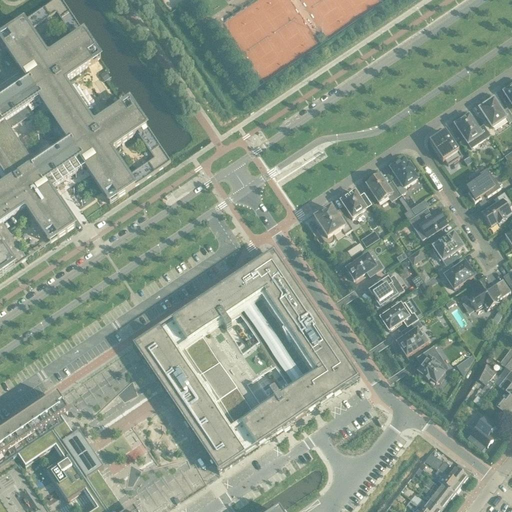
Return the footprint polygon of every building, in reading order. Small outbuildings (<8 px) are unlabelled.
[(0,278),(27,260),(4,226),(25,211),(48,246),(75,228),(51,192),(86,169),(110,205),(171,164),(130,103),(94,128),(87,117),(92,113),(75,88),(70,92),(65,84),(101,60),(60,0),(57,0),(0,38),(0,41),(19,70),(0,82),(0,278)] [(480,111),(484,118),(493,131),(494,130),(495,132),(508,124),(509,125),(511,123),(511,117),(507,110),(502,114),(494,101),(487,106),(481,110),(480,111)] [(470,119),(469,118),(455,127),(468,146),(471,151),(491,138),(483,127),(478,131),(469,119),(470,119)] [(448,168),(462,159),(445,134),(430,144),(443,164),(445,163),(448,168)] [(469,159),(464,162),(467,167),(472,164),(469,159)] [(408,167),(404,162),(390,171),(395,177),(394,178),(395,178),(397,181),(392,184),(401,197),(407,194),(405,190),(417,182),(413,174),(414,173),(409,166),(408,167)] [(487,171),(467,184),(472,193),(468,195),(475,205),(481,201),(480,199),(485,196),(488,199),(501,190),(493,179),(492,179),(487,171)] [(366,187),(379,205),(388,199),(391,204),(401,198),(392,184),(387,187),(380,178),(366,187)] [(371,207),(364,196),(358,200),(355,195),(341,204),(352,221),(366,211),(365,210),(371,207)] [(511,205),(504,195),(494,202),(497,208),(483,217),(491,230),(498,225),(499,227),(506,223),(505,221),(511,216),(506,209),(511,205)] [(485,201),(479,205),(482,210),(488,205),(485,201)] [(345,237),(353,232),(340,212),(335,215),(331,210),(323,216),(322,214),(316,218),(317,220),(315,221),(320,230),(316,232),(324,244),(326,245),(327,246),(329,247),(331,246),(333,245),(334,243),(335,241),(335,239),(334,237),(342,232),(345,237)] [(423,243),(447,226),(437,211),(427,218),(424,213),(414,219),(421,229),(416,233),(423,243)] [(375,233),(361,242),(366,250),(380,241),(375,233)] [(443,263),(463,250),(454,236),(434,250),(435,251),(433,253),(440,263),(442,261),(443,263)] [(361,246),(356,250),(360,255),(365,252),(361,246)] [(420,253),(408,260),(413,268),(425,260),(420,253)] [(404,255),(397,260),(400,265),(407,260),(404,255)] [(135,351),(219,476),(358,383),(273,258),(135,351)] [(354,283),(359,280),(367,275),(370,279),(383,270),(378,263),(373,266),(368,258),(348,271),(353,279),(352,280),(354,283)] [(407,261),(400,265),(404,270),(410,266),(407,261)] [(473,277),(474,276),(472,272),(470,273),(465,265),(455,271),(452,266),(438,275),(442,281),(445,279),(454,291),(474,278),(473,277)] [(511,278),(509,275),(503,278),(510,289),(511,288),(511,278)] [(376,310),(377,312),(404,293),(394,278),(389,281),(388,280),(368,294),(373,300),(374,299),(376,302),(372,305),(375,308),(376,310)] [(486,285),(474,293),(476,296),(468,301),(471,306),(472,309),(473,308),(476,313),(484,308),(487,313),(499,305),(497,303),(511,294),(503,282),(493,288),(492,286),(488,288),(486,285)] [(404,324),(408,329),(418,322),(414,316),(412,317),(405,306),(401,308),(401,307),(381,320),(382,322),(380,323),(383,327),(384,326),(389,333),(404,324)] [(418,323),(404,332),(408,337),(397,345),(407,359),(427,346),(426,345),(429,343),(423,335),(420,336),(418,332),(423,329),(418,323)] [(422,369),(418,374),(424,379),(424,380),(429,383),(430,381),(437,387),(439,384),(441,385),(446,378),(444,377),(449,371),(433,349),(416,360),(422,369)] [(457,368),(457,369),(458,370),(459,371),(459,372),(460,373),(460,374),(461,374),(462,376),(462,377),(463,377),(463,378),(464,378),(466,376),(466,375),(467,374),(468,372),(469,370),(470,369),(471,368),(471,367),(472,366),(473,364),(473,363),(474,363),(474,362),(475,361),(474,361),(474,360),(473,359),(473,358),(472,358),(471,359),(470,359),(469,359),(469,360),(468,360),(468,361),(467,361),(466,361),(466,362),(465,362),(464,363),(463,363),(463,364),(462,364),(462,365),(461,365),(460,366),(459,366),(459,367),(458,367),(457,368)] [(490,382),(495,375),(486,368),(479,383),(485,387),(490,382)] [(511,374),(511,373),(498,389),(501,392),(502,391),(505,394),(506,395),(507,395),(511,398),(511,374)] [(476,398),(477,399),(481,403),(494,386),(490,382),(485,387),(476,398)] [(0,511),(123,511),(122,511),(121,511),(119,508),(120,507),(109,490),(107,492),(104,488),(106,487),(103,482),(99,475),(104,472),(93,456),(85,443),(79,435),(74,438),(69,430),(67,431),(65,428),(66,427),(62,420),(69,416),(58,399),(50,405),(0,438),(0,511)] [(485,405),(481,403),(477,399),(473,404),(481,410),(485,405)] [(504,404),(498,411),(511,421),(511,420),(511,399),(507,406),(504,404)] [(377,422),(381,428),(385,426),(381,419),(377,422)] [(477,429),(467,441),(482,453),(486,449),(487,450),(493,442),(489,438),(497,428),(488,422),(485,419),(477,429)] [(457,470),(453,474),(444,466),(440,471),(462,487),(468,479),(457,470)] [(455,496),(462,487),(440,471),(436,476),(441,479),(438,482),(443,487),(455,496)] [(448,504),(455,496),(443,487),(440,490),(430,482),(426,487),(448,504)] [(441,511),(442,511),(448,504),(426,487),(422,493),(427,496),(425,499),(430,504),(441,511)] [(423,511),(441,511),(430,504),(427,507),(417,499),(417,500),(414,498),(411,502),(423,511)] [(423,511),(411,502),(407,508),(411,511),(423,511)]
